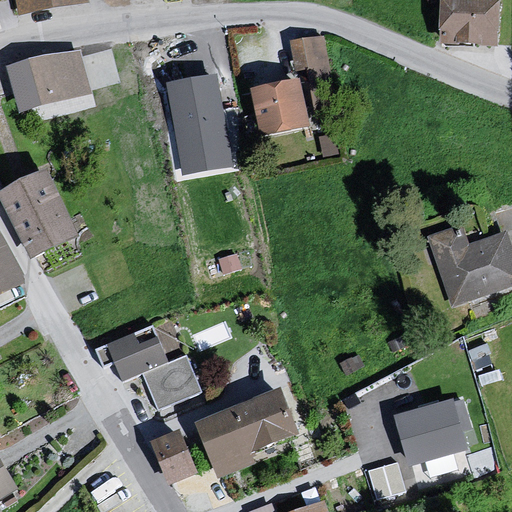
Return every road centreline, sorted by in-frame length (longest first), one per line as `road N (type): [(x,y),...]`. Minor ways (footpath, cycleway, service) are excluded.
road 1 (residential): [(0,45),(142,19),(286,11),(340,23),(511,94)]
road 2 (residential): [(170,511),(0,194)]
